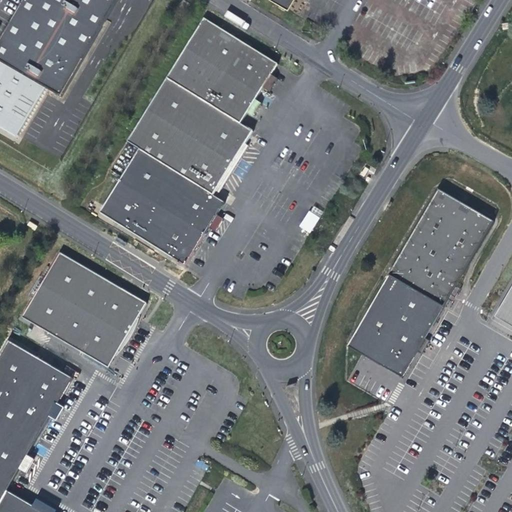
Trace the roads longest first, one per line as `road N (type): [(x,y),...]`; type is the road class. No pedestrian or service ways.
road 1 (unclassified): [(230,323),(0,183)]
road 2 (residential): [(227,0),(421,120)]
road 3 (unclassified): [(421,120),(328,273)]
road 4 (unclassified): [(497,0),(421,120)]
